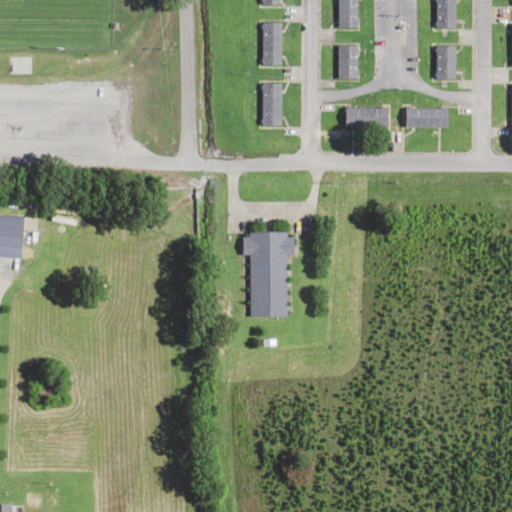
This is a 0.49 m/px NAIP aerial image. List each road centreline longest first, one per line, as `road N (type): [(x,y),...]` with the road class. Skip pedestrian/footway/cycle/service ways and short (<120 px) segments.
road 1 (residential): [(481,158),(481,0),(309,96),(310,160)]
road 2 (residential): [(511,158),(310,160)]
